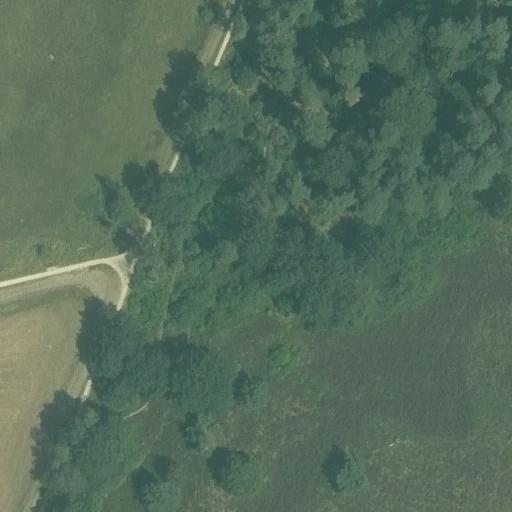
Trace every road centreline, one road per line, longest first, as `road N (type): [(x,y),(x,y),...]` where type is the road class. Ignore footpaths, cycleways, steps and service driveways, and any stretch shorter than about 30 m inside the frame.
road 1 (track): [(115,275),(234,0)]
road 2 (track): [(115,275),(27,511)]
